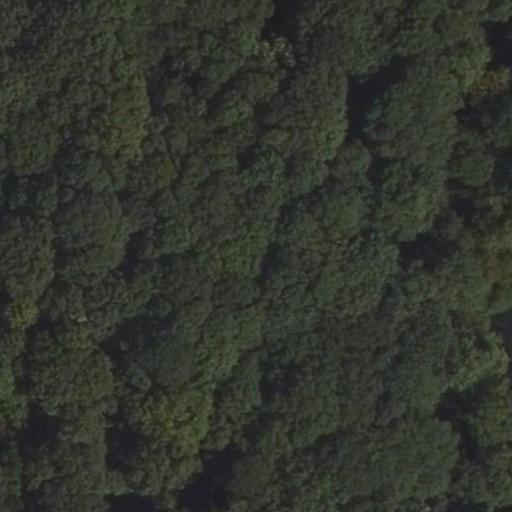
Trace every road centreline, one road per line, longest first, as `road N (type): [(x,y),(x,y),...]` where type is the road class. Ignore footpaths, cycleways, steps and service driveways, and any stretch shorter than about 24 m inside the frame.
road 1 (track): [(301,511),(180,455),(21,198)]
road 2 (track): [(0,218),(203,0)]
